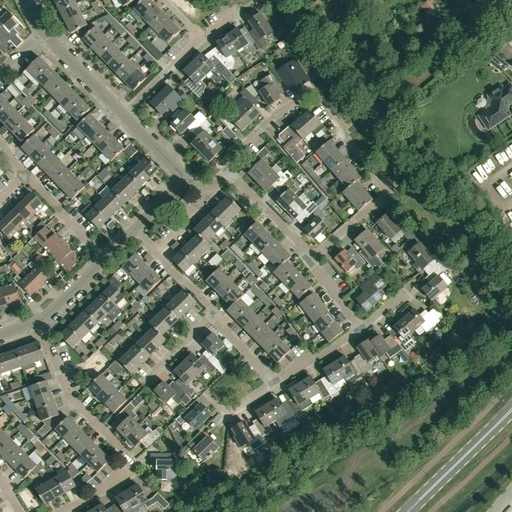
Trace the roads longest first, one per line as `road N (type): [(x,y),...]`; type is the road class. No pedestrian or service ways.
road 1 (residential): [(311,259),(390,192),(316,94),(272,117),(225,164),(230,175)]
road 2 (residential): [(63,511),(130,469),(129,456),(68,396),(41,320)]
road 3 (residential): [(123,114),(237,9)]
road 4 (secondary): [(407,511),(498,422)]
